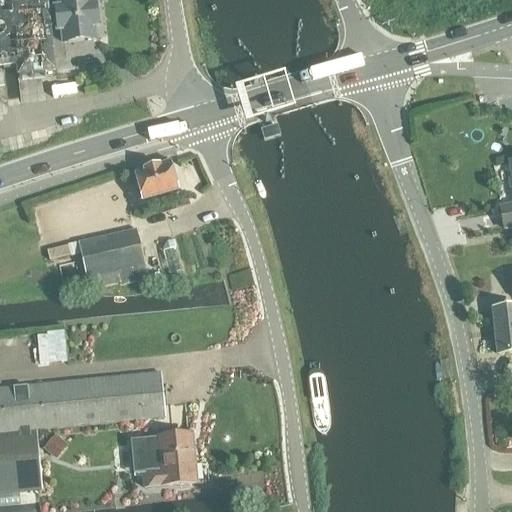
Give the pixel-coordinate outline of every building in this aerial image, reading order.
[(46,0),(0,0),(0,67),(17,65),(19,76),(55,72),(48,13),(46,0)] [(94,27),(98,26),(95,4),(91,5),(90,0),(58,0),(60,8),(56,9),(58,31),(62,30),(64,43),(95,40),(94,27)] [(142,203),(178,192),(170,164),(168,165),(166,160),(158,162),(159,166),(144,171),(145,175),(135,178),(142,203)] [(511,176),(511,205),(500,207),(504,229),(511,227),(511,161),(509,162),(511,176)] [(149,281),(145,266),(137,230),(79,243),(88,279),(111,274),(114,289),(149,281)] [(511,309),(494,311),(499,356),(511,354),(511,309)] [(67,330),(39,331),(40,361),(68,361),(67,330)] [(0,434),(36,431),(164,418),(160,375),(0,390),(0,434)] [(0,434),(0,494),(41,490),(36,431),(0,434)] [(134,476),(144,475),(146,489),(197,484),(192,436),(131,442),(134,476)]
